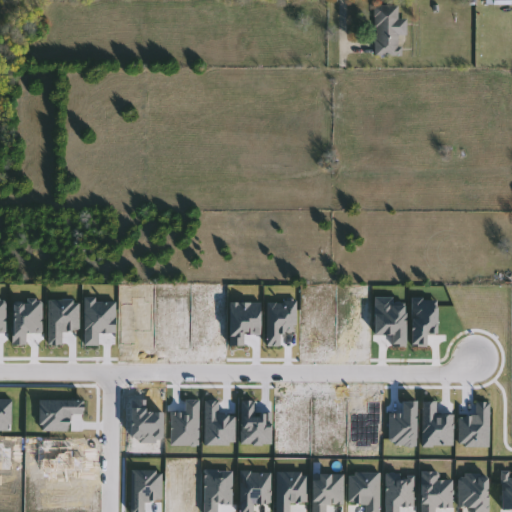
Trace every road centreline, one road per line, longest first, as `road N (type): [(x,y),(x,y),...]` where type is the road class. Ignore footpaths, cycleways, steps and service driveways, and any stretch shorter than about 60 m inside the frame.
road 1 (residential): [(0,370),(447,372),(479,358)]
road 2 (residential): [(109,511),(112,371)]
